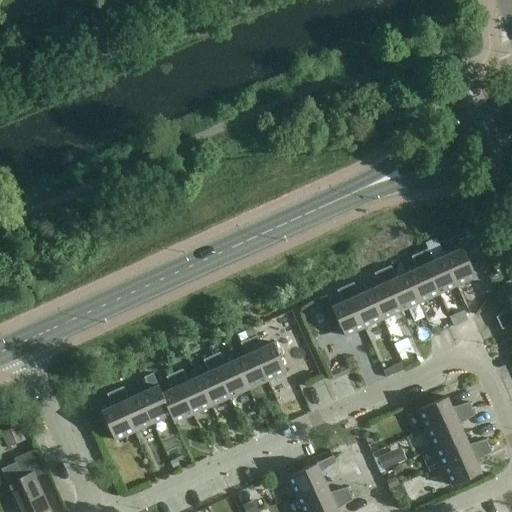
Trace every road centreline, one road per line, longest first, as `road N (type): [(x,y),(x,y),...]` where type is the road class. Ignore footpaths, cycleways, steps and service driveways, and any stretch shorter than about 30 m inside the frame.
road 1 (residential): [(511,430),(476,351),(122,511)]
road 2 (secondary): [(19,343),(341,197)]
road 3 (residential): [(0,100),(233,0)]
road 4 (secondary): [(511,98),(409,150),(341,197)]
road 5 (unclassified): [(19,343),(96,511)]
road 6 (secondary): [(341,197),(511,144)]
